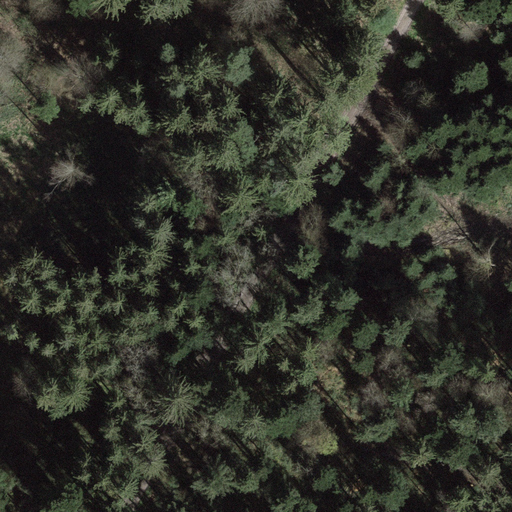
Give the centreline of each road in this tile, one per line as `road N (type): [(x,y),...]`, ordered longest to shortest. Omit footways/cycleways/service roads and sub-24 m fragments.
road 1 (track): [(415,0),(121,511)]
road 2 (track): [(511,473),(173,424),(0,348)]
